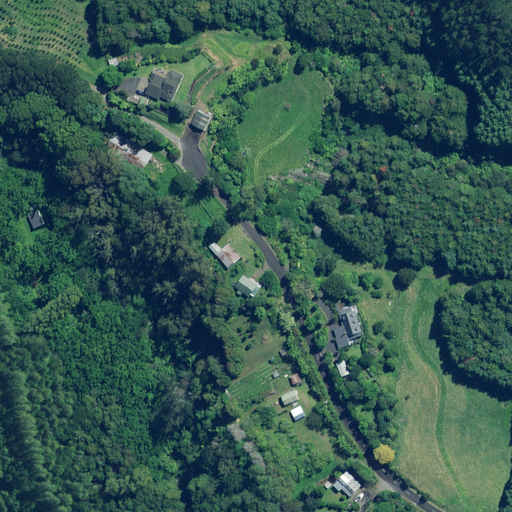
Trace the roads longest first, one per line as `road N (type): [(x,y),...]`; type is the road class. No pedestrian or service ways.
road 1 (unclassified): [(425,511),(354,453),(279,269),(193,164)]
road 2 (track): [(0,51),(61,71),(190,153),(193,164)]
road 3 (track): [(0,109),(57,108),(193,164)]
